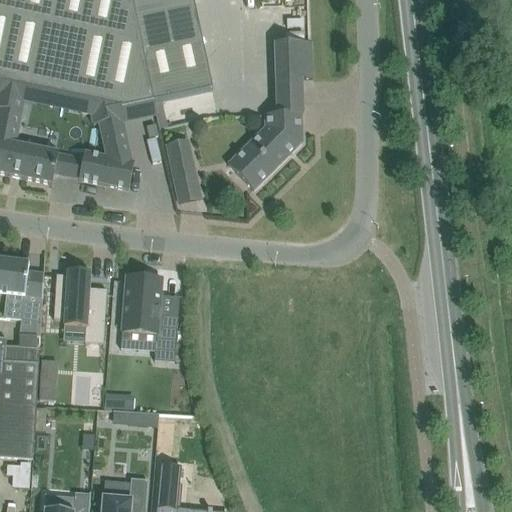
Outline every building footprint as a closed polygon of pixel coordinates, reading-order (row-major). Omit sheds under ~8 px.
[(0,0),(0,176),(52,187),(59,155),(16,147),(27,93),(88,106),(93,128),(99,126),(106,159),(85,155),(79,182),(129,192),(134,165),(132,164),(120,113),(154,105),(144,61),(130,0),(0,0)] [(300,82),(302,82),(302,81),(313,81),(312,44),(275,46),(276,83),(278,83),(278,82),(300,81),(300,82)] [(144,61),(154,105),(213,93),(203,49),(144,61)] [(303,117),(303,115),(301,115),(301,116),(279,117),(279,115),(277,115),(277,117),(266,117),(266,130),(228,168),(254,193),(302,145),(302,117),(303,117)] [(174,180),(195,175),(188,143),(167,147),(174,180)] [(28,273),(30,265),(0,260),(0,296),(24,299),(21,323),(20,337),(38,338),(41,339),(45,275),(28,273)] [(56,278),(54,322),(64,323),(64,329),(86,330),(85,345),(85,346),(104,347),(107,293),(90,291),(91,274),(67,273),(67,278),(56,278)] [(126,279),(122,334),(157,337),(155,354),(155,363),(175,365),(178,319),(160,317),(161,298),(162,281),(126,279)] [(7,341),(0,340),(0,466),(30,469),(38,338),(20,337),(19,350),(6,349),(7,341)] [(40,390),(39,403),(55,404),(56,391),(40,390)] [(106,396),(105,413),(115,413),(116,397),(106,396)] [(130,415),(129,427),(157,429),(157,430),(157,431),(158,431),(159,417),(130,415)] [(162,420),(160,457),(196,459),(198,435),(186,434),(187,422),(162,420)] [(160,474),(156,511),(175,511),(176,509),(179,510),(181,488),(178,488),(180,468),(161,466),(160,474)] [(104,500),(102,511),(145,511),(148,483),(131,481),(131,485),(130,502),(104,500)] [(45,511),(44,511),(89,511),(91,496),(90,495),(90,497),(76,496),(75,499),(74,511),(45,511)]
